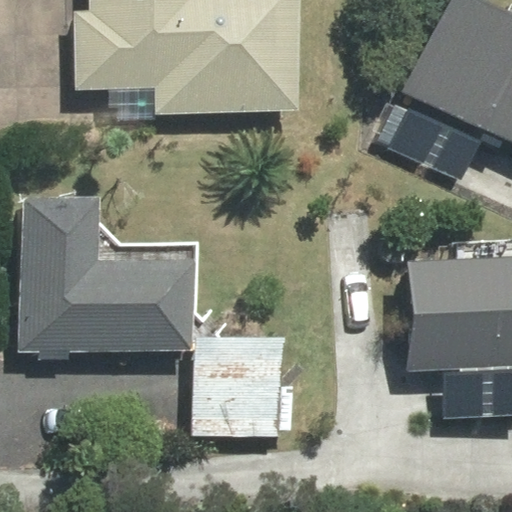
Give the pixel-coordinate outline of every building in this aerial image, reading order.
[(80,0),(81,13),(63,13),(66,96),(147,93),(149,126),(292,121),(287,0),(80,0)] [(511,32),(432,0),(430,0),(388,102),(511,152),(511,32)] [(81,199),(1,200),(2,360),(183,359),(183,339),(182,262),(81,262),(81,199)] [(511,421),(511,260),(387,267),(393,379),(438,377),(440,425),(511,421)] [(273,340),(183,339),(183,359),(182,439),(273,441),(273,340)]
